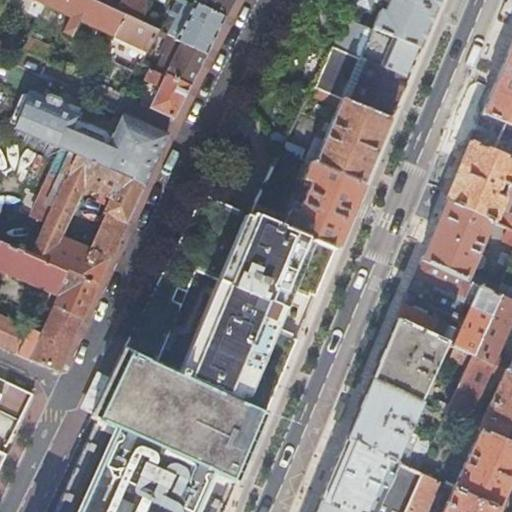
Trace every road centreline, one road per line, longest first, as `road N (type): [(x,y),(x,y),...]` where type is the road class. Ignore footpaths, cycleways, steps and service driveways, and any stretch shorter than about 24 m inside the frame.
road 1 (secondary): [(269,511),(489,0)]
road 2 (residential): [(201,141),(73,393)]
road 3 (residential): [(20,60),(201,141)]
road 4 (residential): [(271,0),(201,141)]
road 5 (residential): [(73,393),(59,402),(5,511)]
